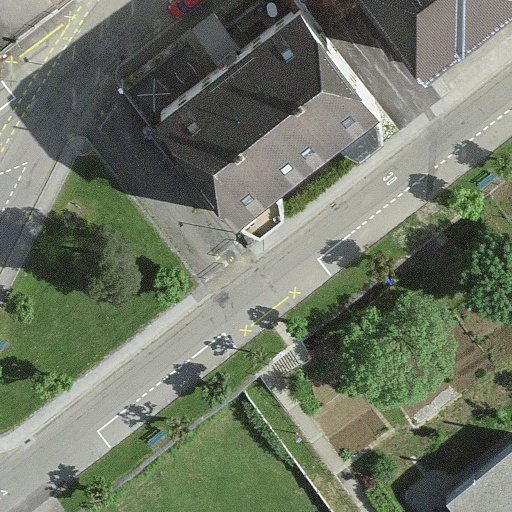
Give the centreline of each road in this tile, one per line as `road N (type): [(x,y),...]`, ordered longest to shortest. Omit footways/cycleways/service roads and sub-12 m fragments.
road 1 (residential): [(3,490),(511,104)]
road 2 (residential): [(84,28),(0,220)]
